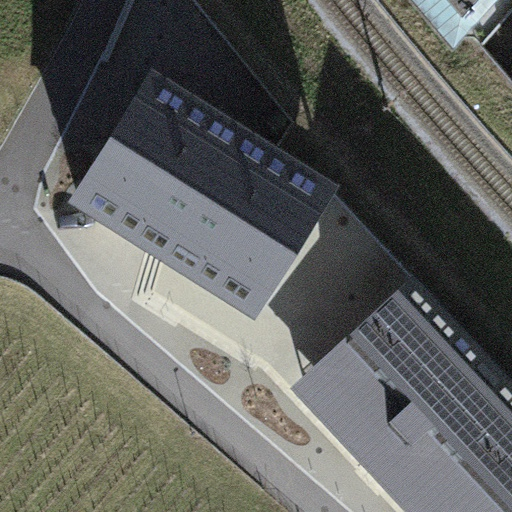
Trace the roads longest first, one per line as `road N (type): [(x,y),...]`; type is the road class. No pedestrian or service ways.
road 1 (residential): [(0,238),(309,511)]
road 2 (residential): [(101,0),(62,89),(0,194)]
